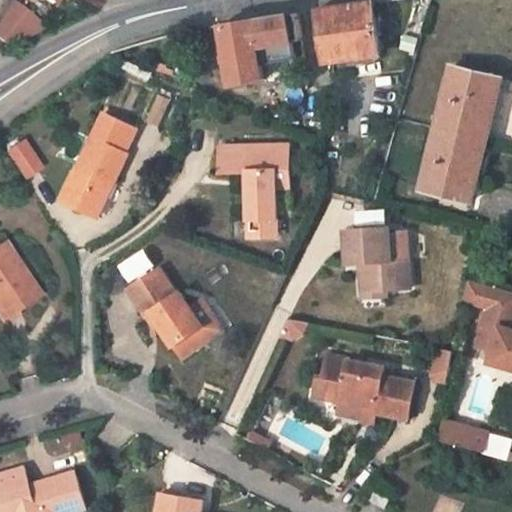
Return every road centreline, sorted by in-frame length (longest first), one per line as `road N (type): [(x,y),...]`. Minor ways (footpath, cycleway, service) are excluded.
road 1 (residential): [(0,422),(86,399),(109,402),(313,511)]
road 2 (residential): [(0,116),(108,44),(180,8)]
road 3 (residential): [(180,8),(88,30),(0,78)]
